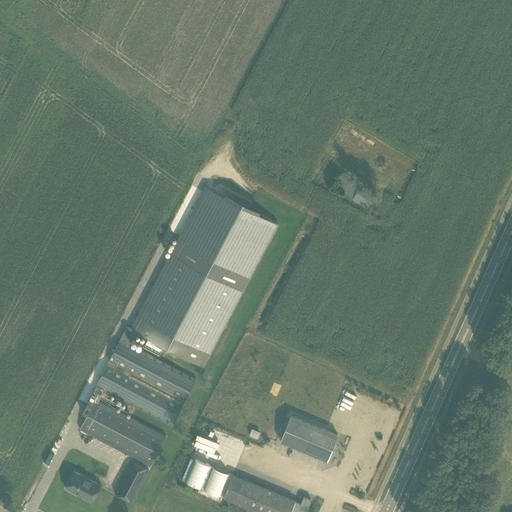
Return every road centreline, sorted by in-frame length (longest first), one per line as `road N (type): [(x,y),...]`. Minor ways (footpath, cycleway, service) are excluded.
road 1 (secondary): [(386,511),(511,232)]
road 2 (track): [(0,0),(10,24),(60,60),(55,98),(189,195)]
